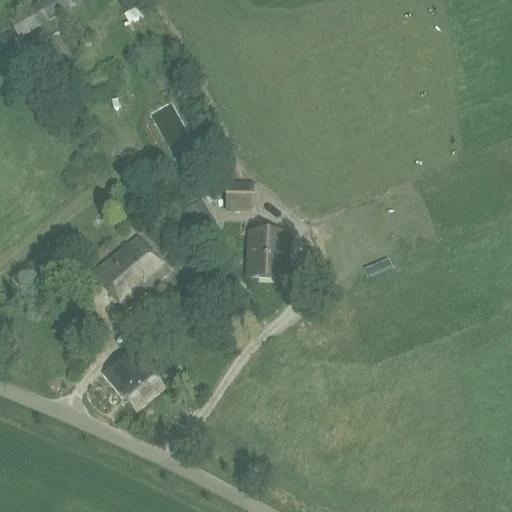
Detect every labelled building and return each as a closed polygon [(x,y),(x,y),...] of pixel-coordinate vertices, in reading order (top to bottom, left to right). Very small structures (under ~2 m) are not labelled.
[(49,28),(80,12),(73,0),(65,0),(41,13),(49,28)] [(42,18),(20,27),(25,38),(47,29),(42,18)] [(69,39),(82,58),(106,42),(94,24),(76,36),(82,45),(79,47),(73,37),(69,39)] [(118,47),(143,48),(143,31),(119,31),(118,47)] [(182,109),(160,120),(178,158),(201,148),(182,109)] [(227,214),(255,216),(256,188),(228,186),(227,214)] [(186,214),(202,238),(217,228),(202,204),(186,214)] [(93,277),(126,315),(171,276),(138,238),(93,277)] [(250,281),(285,283),(287,239),(252,238),(250,281)] [(106,377),(138,417),(166,393),(135,354),(106,377)]
